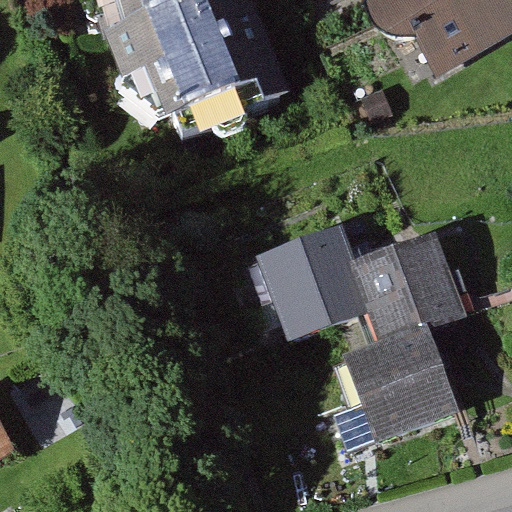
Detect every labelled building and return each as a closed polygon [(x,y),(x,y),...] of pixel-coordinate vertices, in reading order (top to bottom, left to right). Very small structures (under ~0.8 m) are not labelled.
[(252,0),(99,0),(148,152),(287,108),(252,0)] [(511,2),(510,0),(369,0),(347,16),(377,59),(398,45),(431,90),(511,33),(511,2)] [(382,92),(361,102),(372,127),(394,117),(382,92)] [(339,224),(255,254),(288,344),(371,313),(352,259),(339,224)] [(436,229),(352,259),(371,313),(382,344),(431,326),(467,314),(436,229)] [(382,344),(347,357),(379,446),(463,415),(431,326),(382,344)] [(0,459),(14,451),(0,427),(0,459)]
